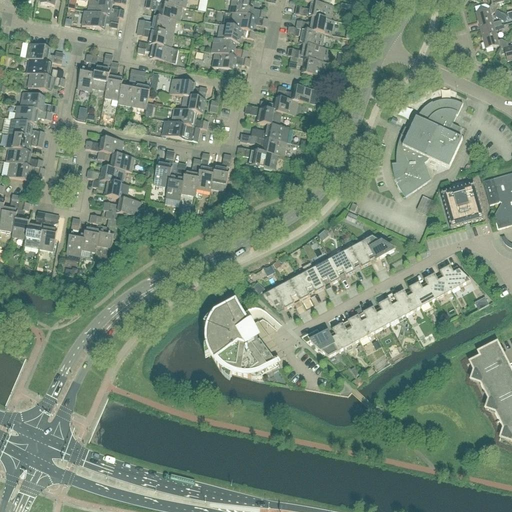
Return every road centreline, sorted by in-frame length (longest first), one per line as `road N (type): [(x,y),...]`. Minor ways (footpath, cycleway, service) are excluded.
road 1 (unclassified): [(312,379),(292,362),(285,339),(449,251),(490,254),(511,285)]
road 2 (tertiary): [(195,267),(291,218),(316,196),(344,153),(382,49)]
road 3 (secondary): [(299,511),(125,475),(40,439)]
road 4 (tertiary): [(195,267),(139,292),(99,322),(51,397),(40,439)]
road 5 (tertiary): [(40,439),(116,326),(195,267)]
road 6 (residential): [(85,129),(231,152),(239,110),(257,90)]
road 7 (residential): [(382,49),(511,110)]
road 8 (residential): [(47,190),(43,208),(81,214),(85,129)]
road 9 (secondary): [(59,474),(195,511)]
